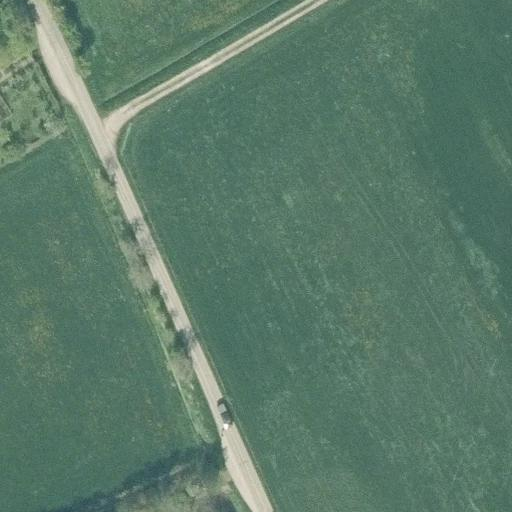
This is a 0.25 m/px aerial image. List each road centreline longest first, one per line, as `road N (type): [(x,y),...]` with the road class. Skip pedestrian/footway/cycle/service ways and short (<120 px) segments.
road 1 (unclassified): [(264,511),(29,0)]
road 2 (track): [(311,0),(96,132)]
